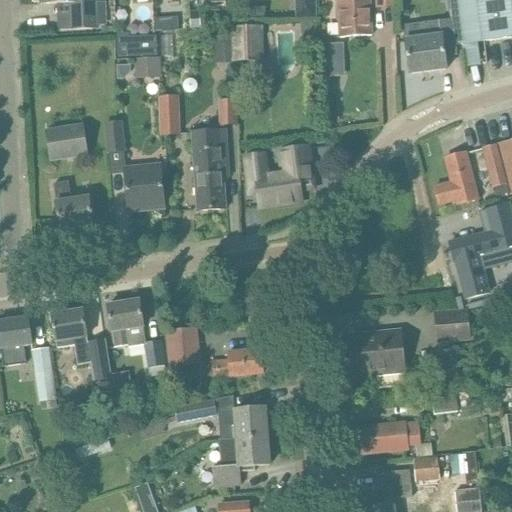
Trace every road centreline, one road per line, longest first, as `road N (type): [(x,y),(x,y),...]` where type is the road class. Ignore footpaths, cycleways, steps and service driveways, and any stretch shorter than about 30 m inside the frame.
road 1 (residential): [(292,259),(388,143),(445,111),(511,92)]
road 2 (residential): [(15,288),(269,253),(292,259)]
road 3 (residential): [(292,259),(305,287),(324,511)]
road 4 (residential): [(15,288),(4,43)]
